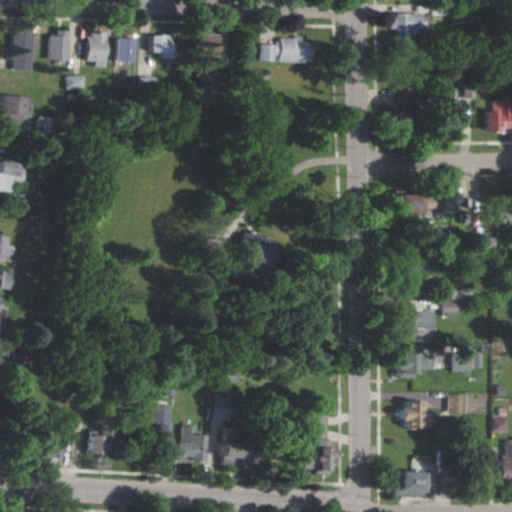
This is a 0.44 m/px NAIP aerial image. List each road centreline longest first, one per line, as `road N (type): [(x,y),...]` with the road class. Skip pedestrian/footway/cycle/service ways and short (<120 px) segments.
road 1 (residential): [(511,510),(358,510),(0,486)]
road 2 (tertiary): [(358,510),(362,0)]
road 3 (residential): [(363,12),(0,4)]
road 4 (residential): [(511,163),(361,163)]
